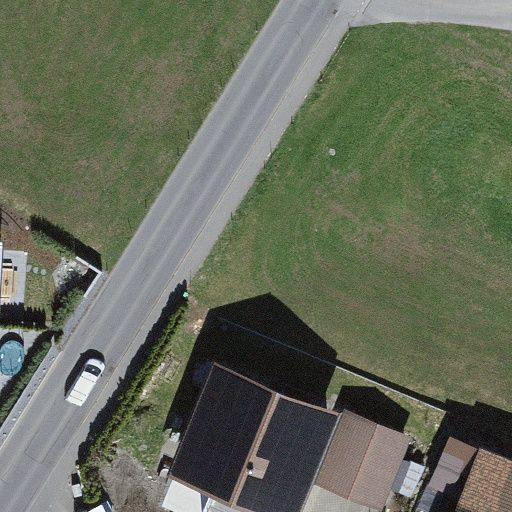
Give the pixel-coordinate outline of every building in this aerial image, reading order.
[(0,324),(19,326),(24,249),(0,247),(0,324)] [(294,511),(335,398),(222,359),(214,382),(192,374),(160,466),(293,511),(294,511)] [(376,504),(402,437),(342,415),(317,482),(376,504)] [(453,418),(432,468),(456,477),(476,427),(453,418)] [(511,511),(511,469),(494,511),(450,491),(440,511),(511,511)]
